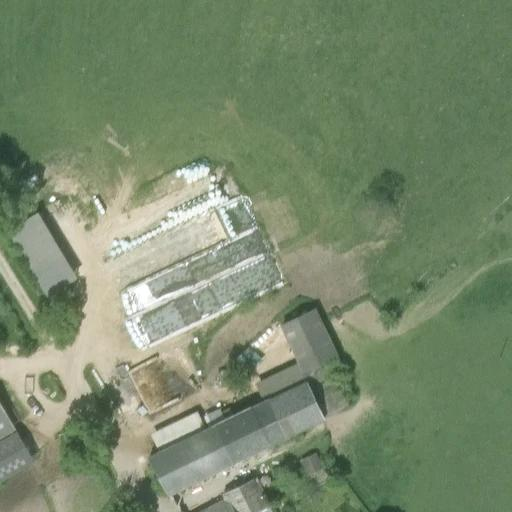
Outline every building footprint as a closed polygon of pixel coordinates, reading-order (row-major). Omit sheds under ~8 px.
[(151,210),(159,227),(169,222),(173,229),(228,203),(217,179),(151,210)] [(39,215),(11,231),(48,296),(76,280),(39,215)] [(258,227),(203,250),(215,278),(131,314),(141,338),(267,284),(256,260),(270,254),(258,227)] [(317,314),(282,329),(301,374),(336,359),(317,314)] [(169,498),(323,422),(306,387),(152,462),(169,498)] [(0,473),(28,458),(0,409),(0,473)] [(316,454),(301,461),(307,476),(323,469),(316,454)] [(267,511),(255,488),(207,511),(267,511)]
